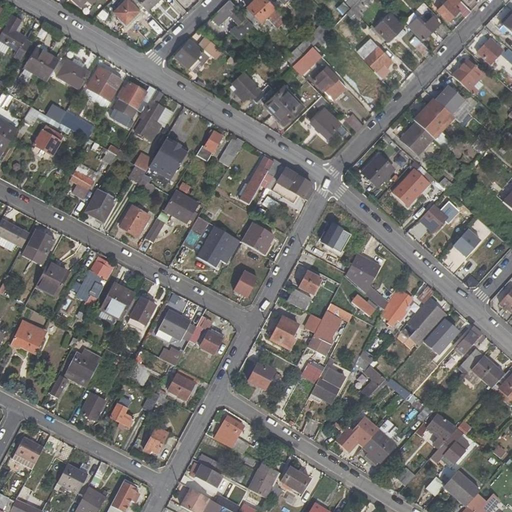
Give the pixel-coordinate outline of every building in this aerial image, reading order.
[(139,12),(138,10),(142,6),(137,0),(128,0),(125,0),(113,12),(126,25),(139,12)] [(137,0),(142,6),(147,11),(159,0),(137,0)] [(233,7),(235,5),(229,0),(228,0),(210,18),(217,25),(228,14),(241,28),(238,30),(235,27),(230,32),(232,34),(238,41),(247,33),(252,28),(254,26),(250,21),(242,13),(240,15),(233,7)] [(255,27),(274,8),(266,0),(253,0),(246,7),(247,8),(242,13),(250,21),(254,26),(255,27)] [(360,8),(369,0),(358,0),(351,8),(359,17),(364,12),(360,8)] [(364,12),(374,3),(371,0),(369,0),(360,8),(364,12)] [(465,17),(471,12),(460,0),(447,0),(438,10),(448,21),(454,15),(457,18),(462,13),(465,17)] [(354,22),(359,17),(351,8),(346,13),(354,22)] [(403,27),(390,13),(374,28),(388,42),(403,27)] [(416,19),(412,14),(405,21),(423,40),(439,24),(432,16),(424,23),(418,17),(416,19)] [(511,14),(502,26),(511,34),(511,14)] [(14,57),(21,61),(31,44),(24,40),(25,39),(13,32),(20,21),(12,17),(0,36),(0,50),(5,54),(9,47),(18,51),(14,57)] [(327,32),(320,25),(305,40),(312,47),(327,32)] [(426,57),(430,52),(415,36),(411,42),(426,57)] [(206,37),(197,47),(188,39),(172,55),(181,62),(180,64),(184,68),(187,66),(192,71),(193,70),(195,68),(198,70),(211,54),(216,59),(222,51),(206,37)] [(386,68),(393,62),(371,39),(356,51),(376,71),(383,64),(386,68)] [(294,64),(312,47),(305,40),(286,59),(293,66),(294,64)] [(490,65),(503,51),(490,40),(478,53),(490,65)] [(24,68),(46,81),(58,61),(51,57),(54,53),(44,47),(42,52),(36,49),(24,68)] [(320,61),(322,58),(312,47),(294,64),(303,73),(315,61),(312,58),(315,55),(320,61)] [(511,66),(511,53),(507,49),(501,56),(511,66)] [(233,65),(236,61),(230,56),(227,60),(233,65)] [(56,77),(79,90),(89,74),(66,60),(56,77)] [(480,72),(468,60),(452,77),(473,96),(482,86),(477,81),(481,76),(478,74),(480,72)] [(86,88),(110,101),(122,82),(99,67),(86,88)] [(321,67),(311,78),(333,101),(346,89),(326,67),(323,70),(321,67)] [(250,100),(255,105),(272,88),(269,85),(261,92),(243,73),(232,84),(239,91),(236,93),(242,99),(244,98),(245,99),(249,96),(251,99),(250,100)] [(131,118),(142,100),(148,104),(156,90),(149,86),(146,93),(130,83),(125,90),(122,89),(118,97),(120,98),(115,107),(131,118)] [(283,124),(302,105),(284,86),(264,105),(283,124)] [(463,101),(448,87),(435,101),(450,115),(463,101)] [(164,109),(156,105),(163,94),(156,90),(148,104),(139,118),(143,120),(135,133),(150,143),(160,127),(155,123),(151,121),(155,116),(158,118),(164,109)] [(0,107),(6,111),(9,105),(13,98),(3,92),(0,96),(0,107)] [(81,100),(75,97),(69,108),(75,111),(81,100)] [(9,105),(20,111),(24,104),(13,98),(9,105)] [(431,137),(431,138),(438,131),(451,116),(450,115),(435,101),(415,122),(416,124),(431,137)] [(18,129),(23,121),(31,108),(24,104),(20,111),(12,125),(18,129)] [(32,126),(37,117),(44,121),(47,117),(31,108),(23,121),(32,126)] [(342,138),(348,132),(325,109),(311,122),(327,138),(335,130),(342,138)] [(92,129),(66,114),(60,124),(65,127),(86,139),(92,129)] [(346,122),(357,133),(363,126),(353,115),(346,122)] [(44,121),(62,132),(65,127),(60,124),(47,117),(44,121)] [(0,157),(1,158),(17,131),(0,120),(0,157)] [(400,140),(417,155),(433,139),(431,138),(431,137),(416,124),(400,140)] [(54,134),(43,128),(33,146),(52,157),(60,142),(52,137),(54,134)] [(207,162),(222,137),(210,130),(195,155),(207,162)] [(431,138),(433,139),(446,151),(452,144),(438,131),(431,138)] [(217,161),(228,167),(243,142),(236,137),(234,140),(231,138),(217,161)] [(97,146),(103,149),(108,151),(116,156),(119,151),(100,140),(97,146)] [(102,160),(110,165),(116,156),(108,151),(106,154),(102,160)] [(131,158),(119,151),(116,156),(128,163),(131,158)] [(167,152),(162,161),(155,157),(150,166),(145,173),(144,175),(151,179),(153,177),(155,172),(170,181),(180,164),(172,160),(174,157),(167,152)] [(141,153),(133,166),(134,166),(145,173),(150,166),(146,163),(146,159),(147,157),(141,153)] [(377,188),(393,170),(378,156),(362,174),(377,188)] [(266,188),(279,165),(280,164),(273,160),(272,162),(265,158),(249,185),(246,184),(239,195),(242,197),(240,200),(248,205),(260,185),(265,189),(266,188)] [(407,207),(433,179),(414,161),(409,167),(413,170),(392,193),(407,207)] [(82,200),(97,174),(79,164),(70,180),(77,184),(72,194),(82,200)] [(307,201),(314,189),(312,184),(279,165),(266,188),(294,204),(298,196),(307,201)] [(134,166),(127,177),(139,184),(141,179),(144,175),(145,173),(134,166)] [(159,190),(164,183),(153,177),(151,179),(144,175),(141,179),(146,182),(156,188),(159,190)] [(139,184),(138,186),(142,188),(146,182),(141,179),(139,184)] [(142,188),(152,194),(156,188),(146,182),(142,188)] [(104,222),(116,200),(96,189),(85,212),(104,222)] [(392,196),(386,191),(374,203),(380,209),(392,196)] [(511,191),(502,202),(511,211),(511,191)] [(186,224),(190,218),(193,212),(197,204),(175,192),(164,211),(186,224)] [(137,237),(149,217),(132,207),(120,227),(137,237)] [(445,219),(432,207),(420,220),(433,231),(445,219)] [(0,221),(0,244),(12,251),(15,245),(23,230),(1,219),(0,221)] [(200,233),(205,224),(197,219),(191,228),(200,233)] [(252,224),(242,243),(263,255),(273,236),(252,224)] [(161,229),(154,225),(146,238),(153,242),(161,229)] [(340,254),(350,235),(331,225),(321,243),(340,254)] [(15,245),(21,249),(29,234),(23,230),(15,245)] [(55,241),(35,230),(27,245),(47,255),(55,241)] [(447,253),(459,264),(479,242),(467,230),(447,253)] [(196,239),(188,234),(184,241),(192,246),(196,239)] [(214,267),(226,248),(209,239),(198,258),(214,267)] [(25,251),(44,261),(47,255),(27,245),(25,251)] [(378,266),(356,254),(346,274),(345,275),(358,286),(357,288),(380,308),(387,299),(380,293),(379,295),(368,286),(378,266)] [(87,294),(85,299),(92,302),(94,303),(102,289),(99,286),(108,269),(96,262),(90,272),(93,273),(91,277),(90,277),(85,287),(87,288),(85,293),(87,294)] [(56,296),(67,274),(48,264),(36,286),(56,296)] [(233,291),(247,298),(257,279),(243,272),(233,291)] [(312,295),(320,279),(307,273),(299,288),(312,295)] [(115,318),(121,321),(124,315),(133,299),(134,295),(113,284),(99,310),(101,311),(98,317),(111,324),(115,318)] [(403,311),(412,299),(396,288),(383,311),(375,327),(374,330),(378,332),(386,319),(388,321),(386,324),(391,328),(396,321),(398,322),(406,312),(403,311)] [(391,295),(384,288),(380,293),(387,299),(391,295)] [(310,298),(293,289),(286,302),(303,311),(310,298)] [(423,304),(427,300),(432,295),(425,289),(416,299),(423,304)] [(511,289),(499,303),(511,314),(511,289)] [(368,317),(377,307),(368,300),(365,304),(357,297),(351,303),(368,317)] [(140,298),(138,301),(133,299),(124,315),(145,326),(156,306),(140,298)] [(420,346),(446,317),(427,300),(423,304),(407,322),(417,330),(410,338),(420,346)] [(87,312),(90,313),(95,304),(94,303),(92,302),(87,312)] [(321,321),(314,333),(312,337),(313,337),(311,343),(317,346),(313,352),(323,357),(330,345),(325,343),(319,340),(326,327),(337,308),(330,304),(321,321)] [(172,336),(180,341),(181,338),(189,324),(190,322),(181,317),(178,315),(169,311),(159,330),(172,336)] [(208,331),(214,322),(203,316),(196,328),(188,342),(193,345),(202,328),(208,331)] [(313,316),(307,330),(314,333),(321,321),(313,316)] [(288,344),(298,325),(282,317),(270,341),(280,346),(283,342),(288,344)] [(34,353),(44,332),(22,322),(11,345),(18,348),(20,346),(34,353)] [(189,324),(181,338),(188,342),(196,328),(189,324)] [(325,343),(332,330),(326,327),(319,340),(325,343)] [(474,345),(483,336),(473,327),(469,331),(470,332),(456,348),(462,354),(472,343),(474,345)] [(449,342),(455,347),(467,333),(461,328),(449,342)] [(155,336),(168,343),(172,336),(159,330),(155,336)] [(214,336),(210,333),(208,332),(200,348),(213,355),(223,336),(216,333),(214,336)] [(170,352),(163,349),(159,358),(175,367),(182,353),(172,348),(170,352)] [(460,365),(468,372),(471,370),(482,357),(475,349),(460,365)] [(368,366),(375,358),(362,351),(359,357),(368,366)] [(81,376),(89,381),(98,365),(76,353),(66,373),(79,379),(81,376)] [(369,367),(368,366),(359,357),(355,365),(364,373),(369,367)] [(482,357),(471,370),(491,389),(504,375),(482,357)] [(131,381),(138,367),(133,363),(125,378),(131,381)] [(263,391),(273,374),(256,365),(247,382),(263,391)] [(308,365),(301,376),(315,384),(318,379),(322,372),(308,365)] [(369,396),(372,399),(387,382),(369,367),(364,373),(372,380),(361,393),(366,399),(369,396)] [(194,384),(197,386),(200,380),(179,369),(168,391),(186,401),(189,395),(194,384)] [(318,379),(315,384),(310,394),(330,404),(345,379),(328,370),(322,381),(318,379)] [(144,386),(149,373),(142,371),(137,383),(144,386)] [(511,401),(511,374),(508,371),(504,375),(491,389),(496,393),(499,389),(511,400),(511,401)] [(409,391),(414,385),(399,373),(394,380),(409,391)] [(58,399),(68,380),(59,375),(47,398),(54,401),(56,398),(58,399)] [(189,395),(192,397),(197,386),(194,384),(189,395)] [(496,393),(508,404),(511,400),(499,389),(496,393)] [(150,391),(142,408),(151,412),(159,396),(150,391)] [(95,421),(104,401),(90,394),(80,413),(95,421)] [(125,413),(130,403),(120,398),(110,418),(129,428),(130,426),(132,427),(135,421),(133,420),(134,418),(125,413)] [(426,406),(417,416),(424,422),(433,411),(426,406)] [(455,428),(433,411),(424,422),(428,426),(441,435),(438,437),(432,444),(437,449),(453,432),(455,428)] [(241,425),(226,417),(223,424),(224,426),(217,440),(232,449),(241,429),(240,427),(241,425)] [(345,451),(355,439),(363,447),(377,430),(363,418),(351,432),(346,427),(334,441),(345,451)] [(471,428),(462,421),(455,428),(462,434),(465,435),(471,428)] [(224,426),(223,424),(214,439),(217,440),(224,426)] [(428,426),(426,428),(438,437),(441,435),(428,426)] [(157,455),(168,434),(156,427),(143,451),(149,453),(151,451),(157,455)] [(459,437),(462,434),(455,428),(453,432),(459,437)] [(377,430),(363,447),(362,448),(367,453),(364,456),(375,465),(377,462),(379,464),(395,446),(377,430)] [(43,450),(54,454),(60,441),(48,436),(43,450)] [(449,468),(469,446),(459,437),(440,459),(449,468)] [(40,455),(21,444),(12,461),(32,471),(40,455)] [(500,459),(505,452),(497,446),(492,453),(500,459)] [(437,461),(431,456),(422,467),(427,471),(437,461)] [(10,466),(29,477),(32,471),(12,461),(10,466)] [(93,477),(101,481),(108,466),(102,462),(93,477)] [(78,495),(88,475),(86,474),(79,470),(67,464),(57,484),(78,495)] [(89,467),(82,464),(79,470),(86,474),(89,467)] [(248,490),(265,498),(278,473),(262,465),(248,490)] [(196,476),(216,487),(222,477),(201,466),(196,476)] [(281,482),(300,494),(309,480),(289,468),(281,482)] [(405,468),(396,479),(404,486),(413,476),(405,468)] [(457,471),(443,487),(465,507),(476,494),(480,491),(457,471)] [(128,506),(138,487),(125,479),(107,511),(112,511),(117,505),(119,506),(118,509),(123,511),(126,506),(128,506)] [(89,511),(97,511),(105,497),(88,488),(78,506),(89,511)] [(190,511),(201,511),(208,499),(190,489),(181,507),(190,511)] [(8,511),(14,502),(0,494),(0,511),(1,511),(8,511)] [(485,502),(476,494),(465,507),(467,507),(463,511),(489,511),(499,501),(492,495),(485,502)]
